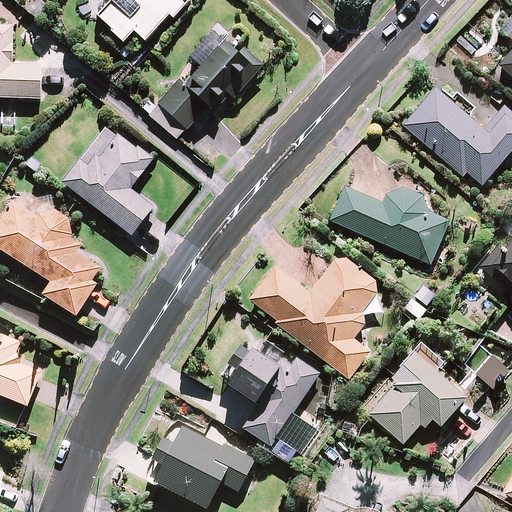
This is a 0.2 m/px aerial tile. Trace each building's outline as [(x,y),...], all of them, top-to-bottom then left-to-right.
[(109,0),(100,10),(127,37),(138,26),(148,36),(184,0),(109,0)] [(511,11),(498,28),(511,38),(511,48),(499,64),(511,75),(511,11)] [(15,61),(16,22),(0,21),(0,93),(43,95),(44,61),(15,61)] [(263,64),(218,25),(194,53),(205,62),(190,80),(220,105),(232,90),(237,95),(263,64)] [(208,106),(181,81),(159,103),(153,96),(144,105),(178,137),(208,106)] [(486,131),(435,86),(403,123),(461,174),(465,169),(481,183),(499,161),(507,168),(511,162),(511,112),(506,107),(486,131)] [(155,155),(113,122),(82,161),(69,151),(55,168),(134,231),(155,204),(132,185),(155,155)] [(383,201),(343,183),(339,192),(328,188),(317,212),(429,262),(447,220),(419,207),(425,194),(392,180),(383,201)] [(40,213),(16,197),(0,222),(0,241),(54,278),(46,290),(79,311),(103,275),(97,260),(77,246),(82,240),(71,233),(72,216),(49,201),(40,213)] [(511,231),(480,266),(511,294),(511,231)] [(383,283),(343,250),(312,288),(279,262),(252,295),(279,316),(277,319),(349,378),(372,350),(354,336),(365,322),(365,305),(383,283)] [(436,292),(421,283),(404,308),(418,318),(436,292)] [(22,339),(0,330),(0,389),(30,401),(43,368),(15,358),(22,339)] [(274,441),(322,369),(298,353),(290,365),(256,343),(232,379),(258,397),(243,420),(274,441)] [(463,393),(413,349),(388,377),(393,381),(367,410),(401,441),(427,411),(438,421),(463,393)] [(254,460),(187,424),(178,441),(167,436),(156,455),(167,461),(157,480),(207,507),(221,481),(238,490),(254,460)] [(380,511),(328,490),(318,511),(380,511)]
